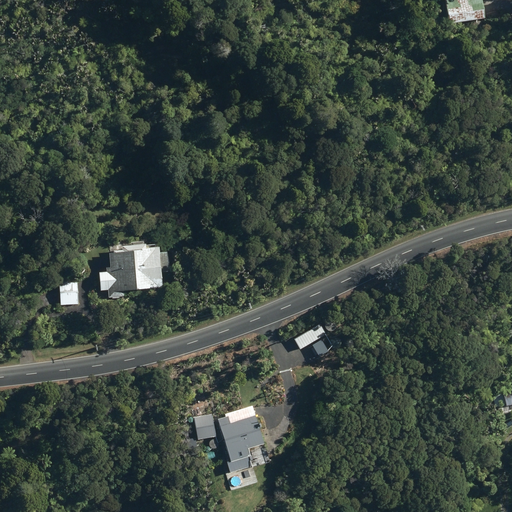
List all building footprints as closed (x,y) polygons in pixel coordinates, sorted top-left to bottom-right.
[(456,0),(446,2),(449,24),(485,18),(482,0),(456,0)] [(120,292),(141,293),(141,289),(162,290),(163,273),(167,274),(169,251),(158,250),(158,243),(110,241),(108,274),(99,273),(98,291),(108,292),(107,299),(120,299),(120,292)] [(79,283),(61,282),(60,305),(78,306),(79,283)] [(511,395),(495,398),(497,420),(505,419),(504,406),(511,404),(511,395)] [(218,420),(223,437),(208,441),(211,450),(218,448),(219,452),(226,450),(229,458),(226,459),(230,473),(250,467),(251,468),(268,463),(254,412),(229,419),(228,417),(218,420)] [(213,415),(194,418),(197,440),(216,438),(213,415)] [(251,479),(234,485),(238,499),(242,498),(244,503),(250,501),(247,493),(255,491),(251,479)]
